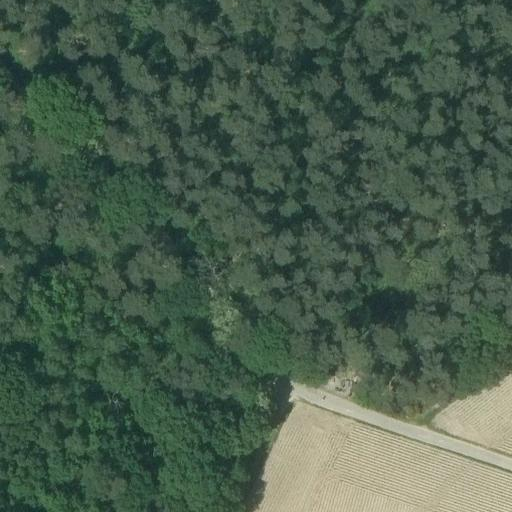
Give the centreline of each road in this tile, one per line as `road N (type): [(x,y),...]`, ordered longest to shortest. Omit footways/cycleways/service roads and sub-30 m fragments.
road 1 (unknown): [(285,387),(289,376),(216,274),(0,44)]
road 2 (track): [(0,66),(114,183),(285,387)]
road 3 (track): [(285,387),(229,511)]
road 4 (track): [(401,428),(285,387)]
